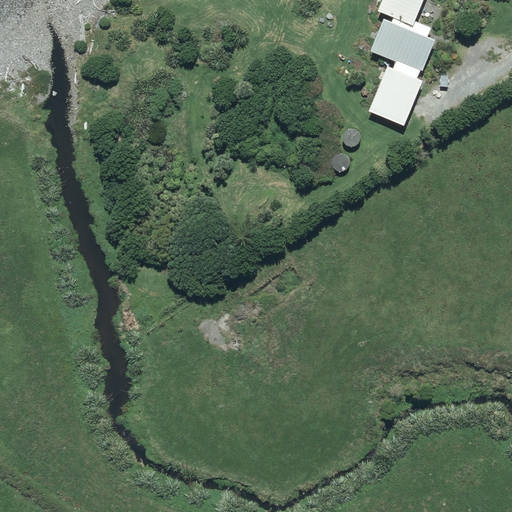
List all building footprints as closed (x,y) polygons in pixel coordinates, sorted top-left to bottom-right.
[(432,0),(388,0),(384,11),(421,26),(432,0)] [(442,40),(390,19),(378,52),(429,72),(442,40)] [(243,43),(227,37),(218,59),(234,66),(243,43)] [(266,65),(249,57),(238,79),(256,87),(266,65)] [(429,81),(392,66),(374,112),(411,127),(429,81)] [(302,203),(292,195),(278,211),(288,220),(302,203)]
